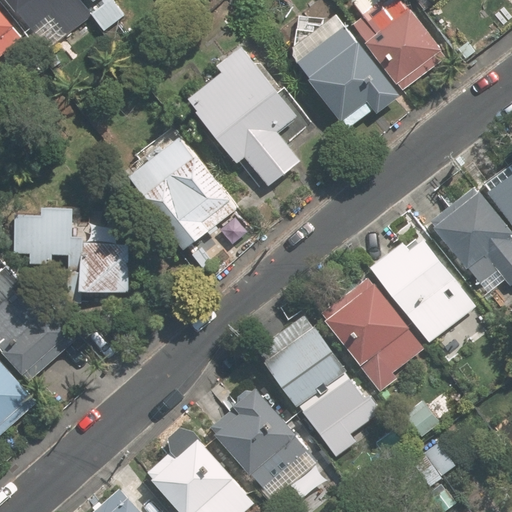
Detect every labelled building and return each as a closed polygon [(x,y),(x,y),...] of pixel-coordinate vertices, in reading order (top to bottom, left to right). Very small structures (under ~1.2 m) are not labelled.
[(75,0),(0,0),(46,50),(87,12),(75,0)] [(124,13),(112,0),(104,0),(87,16),(102,33),(124,13)] [(396,0),(347,0),(336,9),(400,91),(442,59),(396,0)] [(0,16),(0,57),(21,38),(0,16)] [(395,97),(330,16),(295,17),(295,41),(279,55),(342,132),(366,113),(370,118),(395,97)] [(216,72),(179,104),(232,165),(239,159),(263,186),(296,158),(277,136),(297,119),(236,49),(213,68),(216,72)] [(175,137),(121,182),(177,249),(231,205),(175,137)] [(511,168),(481,193),(511,230),(511,168)] [(511,242),(467,191),(426,227),(480,288),(494,276),(506,289),(511,283),(511,242)] [(65,212),(13,210),(11,249),(26,250),(25,265),(45,266),(45,258),(64,258),(62,293),(128,296),(130,237),(64,234),(65,212)] [(396,243),(363,271),(425,343),(431,338),(444,354),(471,331),(459,316),(472,304),(420,243),(406,255),(396,243)] [(69,340),(1,267),(0,268),(0,356),(24,382),(69,340)] [(363,283),(317,324),(379,394),(398,377),(395,373),(421,350),(363,283)] [(248,362),(311,435),(342,408),(345,412),(363,396),(296,320),(248,362)] [(0,437),(33,408),(0,370),(0,437)] [(317,462),(251,391),(208,431),(273,501),(317,462)] [(170,462),(146,483),(171,511),(228,511),(245,497),(184,428),(159,449),(170,462)] [(140,511),(118,486),(87,511),(140,511)]
